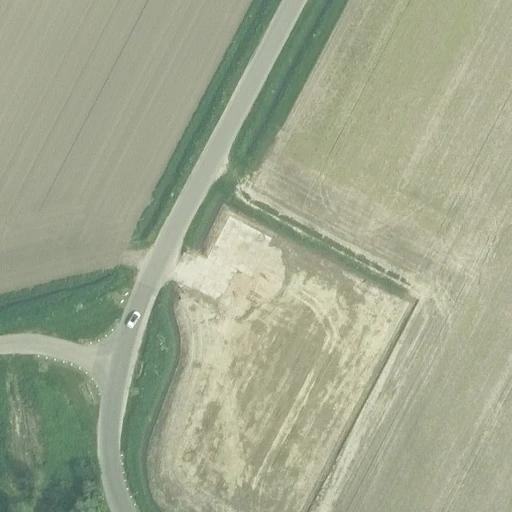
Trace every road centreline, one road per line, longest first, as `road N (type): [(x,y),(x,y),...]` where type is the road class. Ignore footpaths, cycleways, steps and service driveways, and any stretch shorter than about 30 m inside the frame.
road 1 (tertiary): [(116,369),(158,260),(294,0)]
road 2 (track): [(158,260),(117,261),(0,290)]
road 3 (tertiary): [(122,511),(108,466),(116,369)]
